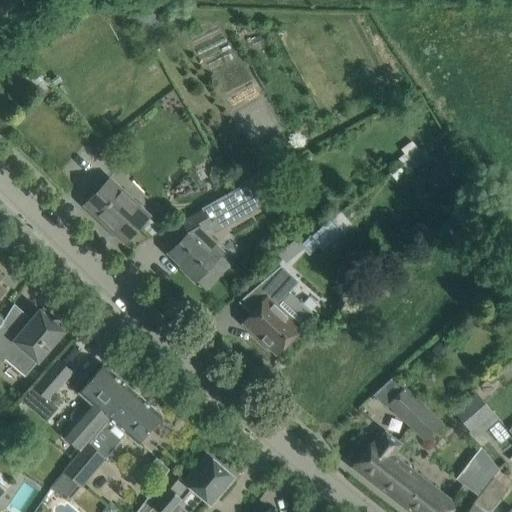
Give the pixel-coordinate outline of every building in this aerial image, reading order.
[(216,80),(253,145),(281,129),(244,64),(216,80)] [(423,147),(402,163),(411,174),(432,158),(423,147)] [(188,232),(170,252),(175,257),(184,266),(182,267),(195,280),(196,279),(205,289),(227,266),(233,261),(230,258),(226,254),(225,253),(223,251),(205,233),(203,230),(210,225),(212,230),(225,222),(227,225),(237,220),(235,217),(254,206),(248,195),(263,187),(265,192),(266,191),(258,176),(201,208),(202,210),(182,221),(188,232)] [(108,181),(85,205),(124,242),(139,226),(147,218),(108,181)] [(300,243),(309,252),(337,226),(331,219),(300,243)] [(239,302),(239,303),(242,301),(253,311),(243,323),(276,354),(288,341),(293,342),(299,335),(297,331),(300,328),(313,313),(289,291),(298,282),(281,266),(239,302)] [(56,319),(52,320),(39,309),(31,318),(30,318),(31,319),(16,336),(1,324),(0,325),(0,364),(5,358),(23,374),(27,373),(37,361),(38,362),(64,331),(62,329),(62,324),(60,320),(56,319)] [(447,335),(431,350),(440,360),(457,346),(447,335)] [(78,392),(90,402),(89,404),(90,405),(87,408),(86,407),(82,411),(62,435),(80,450),(108,418),(132,390),(103,364),(78,392)] [(50,366),(21,399),(30,408),(46,421),(57,408),(48,400),(66,379),(50,366)] [(407,426),(422,408),(402,387),(385,404),(407,426)] [(108,418),(80,450),(62,470),(80,485),(103,457),(104,458),(126,433),(138,444),(162,415),(132,390),(108,418)] [(505,425),(475,390),(452,410),(469,431),(468,432),(474,440),(499,420),(504,425),(505,425)] [(422,408),(407,426),(423,442),(440,425),(422,408)] [(400,442),(384,430),(375,442),(372,439),(351,466),(371,481),(400,442)] [(449,511),(455,504),(392,456),(401,444),(400,442),(371,481),(410,511),(449,511)] [(492,478),(499,470),(499,469),(484,451),(463,478),(481,492),(492,478)] [(179,477),(152,509),(155,511),(170,511),(190,489),(210,505),(234,477),(207,454),(184,481),(179,477)] [(170,469),(156,457),(146,469),(159,481),(170,469)] [(489,511),(507,490),(507,489),(511,482),(511,480),(499,470),(492,478),(481,492),(465,511),(511,511),(511,507),(507,511),(489,511)] [(0,502),(14,482),(0,471),(0,502)]
